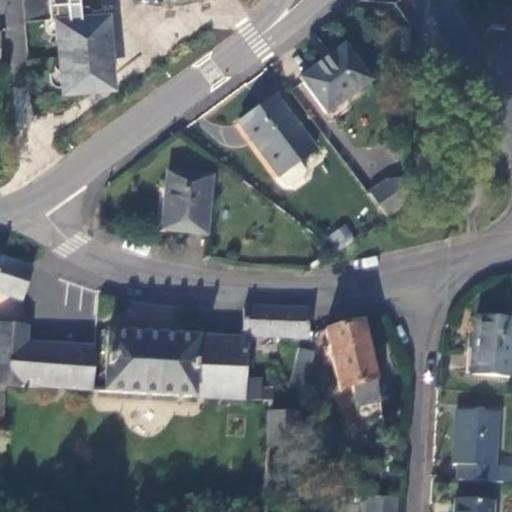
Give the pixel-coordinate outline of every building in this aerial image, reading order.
[(47,0),(49,20),(52,19),(59,93),(113,88),(111,68),(108,11),(94,12),(79,13),(77,0),(47,0)] [(327,115),(371,82),(344,45),(299,78),(327,115)] [(239,123),(279,178),(298,164),(315,151),(275,96),(239,123)] [(305,173),(298,164),(279,178),(285,187),(292,187),(303,179),(305,173)] [(205,235),(211,179),(167,174),(165,192),(168,192),(164,230),(205,235)] [(369,194),(388,220),(409,206),(409,180),(385,182),(369,194)] [(327,235),(337,251),(355,239),(345,223),(327,235)] [(0,293),(21,301),(32,269),(3,260),(3,259),(0,257),(0,293)] [(307,311),(243,308),(242,337),(245,337),(306,340),(307,311)] [(510,379),(511,358),(511,322),(475,319),(470,375),(510,379)] [(361,322),(324,331),(338,390),(351,387),(359,427),(383,422),(376,384),(361,322)] [(0,385),(92,392),(94,348),(25,344),(27,327),(0,324),(0,385)] [(107,333),(104,393),(242,400),(243,388),(243,370),(229,369),(228,378),(210,377),(210,368),(194,367),(196,337),(107,333)] [(229,369),(243,370),(245,340),(198,337),(196,337),(194,367),(210,368),(210,377),(228,378),(229,369)] [(299,350),(291,383),(306,387),(314,354),(299,350)] [(258,389),(243,388),(242,400),(258,401),(258,389)] [(272,390),(258,389),(258,401),(268,401),(271,402),(272,390)] [(460,466),(459,481),(511,484),(511,472),(511,468),(493,467),(496,414),(456,411),(453,466),(460,466)] [(299,413),(268,412),(266,447),(269,447),(296,448),(299,413)] [(394,511),(396,500),(363,498),(361,511),(394,511)] [(490,511),(491,503),(456,501),(455,511),(490,511)]
